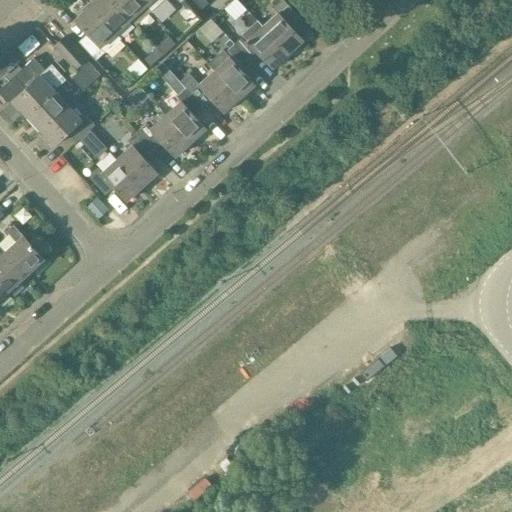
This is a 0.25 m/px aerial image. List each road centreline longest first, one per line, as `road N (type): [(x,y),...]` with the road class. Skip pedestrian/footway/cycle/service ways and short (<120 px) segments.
road 1 (residential): [(108,263),(399,0)]
road 2 (residential): [(511,257),(415,287),(321,361),(302,403),(337,511)]
road 3 (residential): [(108,263),(0,139)]
road 4 (residential): [(0,363),(108,263)]
